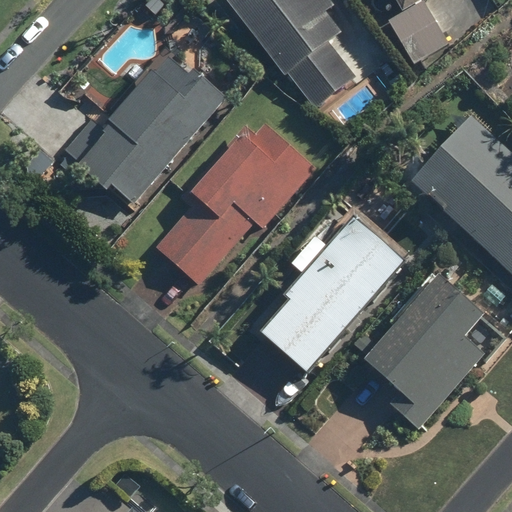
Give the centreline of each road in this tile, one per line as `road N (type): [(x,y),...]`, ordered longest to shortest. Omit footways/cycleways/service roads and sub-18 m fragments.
road 1 (residential): [(303,511),(139,373)]
road 2 (residential): [(139,373),(0,252)]
road 3 (residential): [(139,373),(17,511)]
